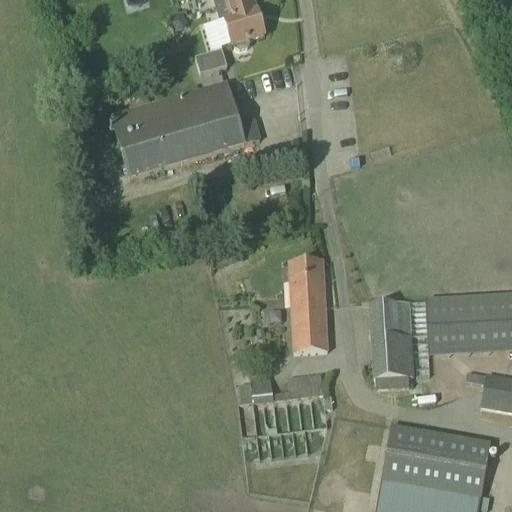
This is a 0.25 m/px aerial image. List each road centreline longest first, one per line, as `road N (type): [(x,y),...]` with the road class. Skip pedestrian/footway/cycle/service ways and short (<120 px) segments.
road 1 (unclassified): [(511,439),(380,413),(342,372),(301,0)]
road 2 (track): [(511,116),(446,0)]
